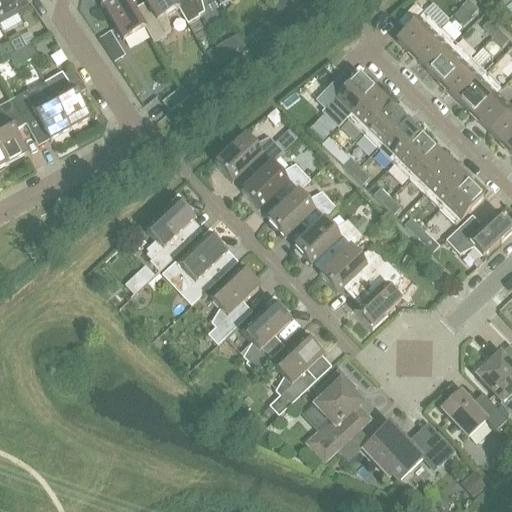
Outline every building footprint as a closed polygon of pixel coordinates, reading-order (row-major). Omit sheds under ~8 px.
[(9,0),(0,0),(0,19),(16,11),(9,0)] [(123,43),(145,30),(137,16),(128,0),(112,0),(100,7),(102,10),(104,9),(123,43)] [(143,0),(149,9),(137,16),(145,30),(154,46),(166,39),(165,37),(171,34),(167,18),(179,11),(172,0),(143,0)] [(200,0),(172,0),(179,11),(188,26),(200,19),(199,18),(204,14),(200,0)] [(287,0),(285,0),(273,7),(281,21),(295,13),(287,0)] [(478,12),(468,2),(461,9),(471,19),(478,12)] [(413,59),(440,31),(415,7),(398,24),(406,33),(397,43),(413,59)] [(482,30),(492,39),(499,32),(489,23),(482,30)] [(440,31),(413,59),(428,74),(455,46),(440,31)] [(509,42),(499,32),(492,39),(502,50),(509,42)] [(100,41),(109,56),(120,49),(111,34),(100,41)] [(26,49),(21,39),(20,38),(8,44),(14,55),(26,49)] [(26,49),(14,55),(9,58),(16,69),(38,58),(32,46),(26,49)] [(428,74),(443,89),(471,61),(455,46),(428,74)] [(471,61),(443,89),(459,104),(486,76),(471,61)] [(57,78),(44,85),(70,133),(90,122),(70,87),(62,75),(57,78)] [(474,119),(501,91),(486,76),(459,104),(474,119)] [(347,122),(374,94),(358,78),(349,88),(340,79),(317,103),(326,112),(331,106),(347,122)] [(50,144),(70,133),(44,85),(12,102),(26,127),(38,121),(50,144)] [(182,89),(162,104),(170,115),(190,99),(182,89)] [(502,92),(501,91),(474,119),(490,134),(511,112),(497,97),(502,92)] [(363,137),(390,109),(374,94),(347,122),(363,137)] [(0,155),(7,168),(26,157),(14,134),(26,127),(12,102),(0,108),(0,155)] [(405,124),(390,109),(363,137),(378,152),(405,124)] [(505,149),(511,142),(511,111),(511,112),(490,134),(505,149)] [(393,167),(421,139),(405,124),(378,152),(393,167)] [(233,185),(248,170),(253,165),(263,176),(284,155),(269,140),(255,148),(246,139),(229,155),(228,153),(214,165),(233,185)] [(393,167),(409,182),(436,154),(421,139),(393,167)] [(329,140),(321,148),(337,163),(344,156),(329,140)] [(436,154),(409,182),(424,197),(451,170),(436,154)] [(279,193),(289,203),(310,183),(295,168),(281,175),(273,167),(284,156),(284,155),(263,176),(244,193),(243,192),(241,193),(259,212),(279,193)] [(360,171),(344,156),(337,163),(353,178),(360,171)] [(440,213),(467,185),(451,170),(424,197),(440,213)] [(370,180),(360,171),(353,178),(363,188),(370,180)] [(305,221),(315,231),(336,211),(322,195),(307,203),(299,194),(310,184),(310,183),(289,203),(270,221),(269,219),(267,221),(285,240),(305,221)] [(467,185),(440,213),(455,228),(483,200),(467,185)] [(380,191),(373,198),(383,208),(391,201),(380,191)] [(159,275),(185,251),(175,241),(194,223),(197,219),(178,199),(166,210),(168,213),(146,234),(155,244),(147,258),(151,263),(150,265),(159,275)] [(391,201),(383,208),(393,218),(401,211),(391,201)] [(341,259),(362,239),(348,223),(333,231),(325,222),(337,211),(336,211),(315,231),(296,249),(295,247),(293,249),(311,268),(331,249),(341,259)] [(511,230),(496,213),(480,228),(475,233),(467,224),(446,244),(459,258),(474,250),(483,259),(500,243),(501,245),(511,234),(511,230)] [(363,218),(353,227),(362,237),(371,228),(363,218)] [(404,229),(414,238),(421,231),(411,221),(404,229)] [(414,238),(424,248),(433,256),(440,249),(421,231),(414,238)] [(161,277),(182,299),(191,309),(217,285),(207,275),(226,257),(229,253),(210,233),(198,244),(200,247),(178,268),(175,265),(161,277)] [(362,239),(341,259),(323,276),(321,275),(319,277),(337,296),(358,276),(366,285),(387,265),(374,251),(359,259),(351,250),(363,239),(362,239)] [(387,265),(366,285),(374,294),(354,313),(372,333),(385,320),(384,319),(401,303),(392,294),(401,279),(387,265)] [(218,349),(249,319),(239,309),(258,291),(261,287),(242,267),(230,278),(232,281),(210,302),(220,312),(211,326),(215,331),(208,338),(218,349)] [(145,269),(138,276),(148,286),(155,279),(145,269)] [(271,343),(275,340),(290,325),(293,321),(274,301),(262,312),(264,315),(242,336),(252,346),(243,360),(248,365),(246,367),(256,377),(281,353),(271,343)] [(279,419),(313,387),(303,377),(322,359),(326,356),(306,335),(294,347),(296,349),(274,370),(284,380),(275,395),(280,399),(269,409),(279,419)] [(511,349),(510,348),(498,360),(496,357),(477,375),(479,377),(477,379),(502,405),(511,395),(511,349)] [(361,407),(360,406),(351,396),(356,391),(339,374),(316,396),(322,402),(304,418),(318,433),(304,446),(324,467),(365,428),(353,415),(361,407)] [(475,410),(461,395),(442,412),(468,440),(486,423),(495,433),(507,422),(488,403),(480,410),(475,410)] [(389,427),(362,452),(389,480),(392,477),(399,484),(422,463),(434,475),(455,455),(433,431),(412,451),(389,427)] [(495,471),(486,479),(493,486),(501,479),(495,471)] [(473,475),(463,484),(476,499),(487,489),(473,475)]
